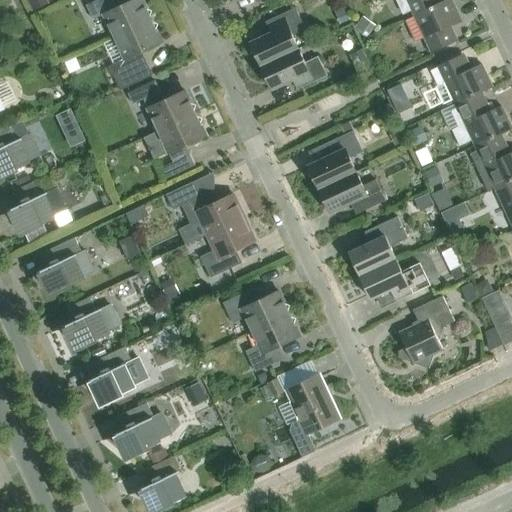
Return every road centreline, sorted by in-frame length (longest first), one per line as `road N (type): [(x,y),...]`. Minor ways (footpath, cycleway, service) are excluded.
road 1 (residential): [(511,371),(393,428),(190,0)]
road 2 (residential): [(103,511),(0,297)]
